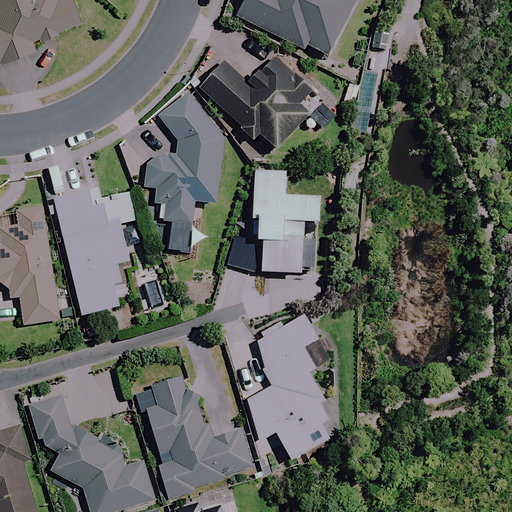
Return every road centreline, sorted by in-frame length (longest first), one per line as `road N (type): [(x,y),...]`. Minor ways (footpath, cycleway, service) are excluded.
road 1 (residential): [(0,382),(240,314)]
road 2 (residential): [(0,139),(71,121),(111,100),(157,54),(183,0)]
